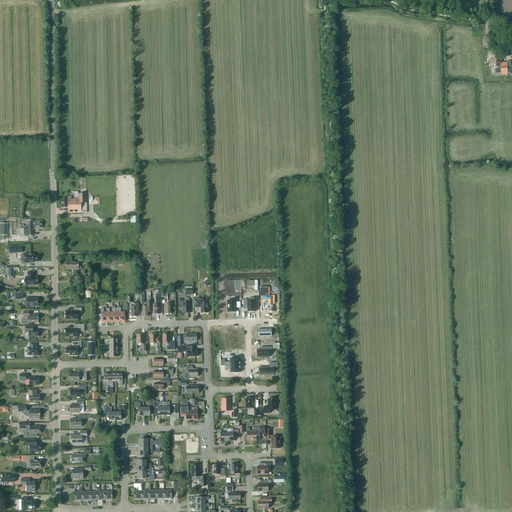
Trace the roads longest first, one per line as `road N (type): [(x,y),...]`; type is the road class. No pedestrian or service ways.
road 1 (tertiary): [(55,364),(50,0)]
road 2 (residential): [(123,510),(124,431),(209,430)]
road 3 (tertiary): [(57,510),(55,364)]
